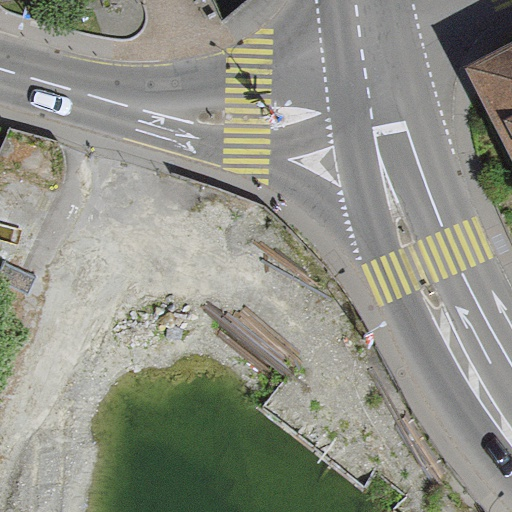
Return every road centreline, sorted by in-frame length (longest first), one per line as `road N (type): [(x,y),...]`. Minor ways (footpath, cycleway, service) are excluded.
road 1 (tertiary): [(374,104),(246,120),(113,100),(0,67)]
road 2 (primary): [(374,104),(417,240),(511,399)]
